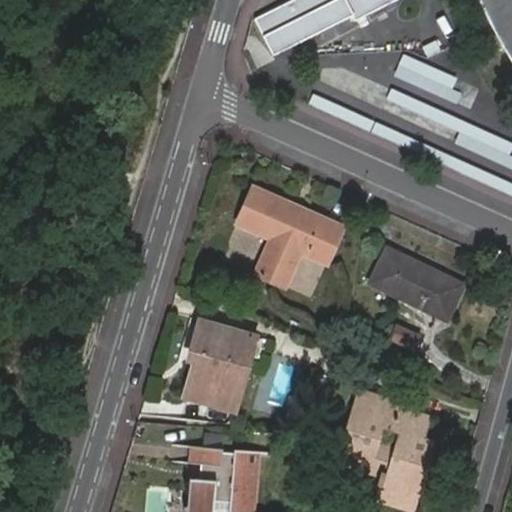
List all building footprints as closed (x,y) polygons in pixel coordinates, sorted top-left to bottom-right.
[(289,0),(256,17),(275,52),(354,13),(357,20),(394,0),(289,0)] [(511,0),(486,0),(492,11),(506,36),(511,46),(511,0)] [(403,54),(398,65),(453,90),(457,78),(403,54)] [(453,90),(398,65),(394,75),(457,104),(462,94),(453,90)] [(387,98),(509,154),(511,148),(511,143),(392,88),(387,98)] [(308,105),(511,197),(511,183),(313,93),(308,105)] [(511,155),(509,154),(387,98),(382,109),(511,169),(511,155)] [(271,237),(255,273),(283,286),(299,249),(326,262),(341,227),(252,187),(238,222),(271,237)] [(371,283),(449,318),(464,284),(387,248),(371,283)] [(311,297),(324,266),(301,257),(288,287),(311,297)] [(201,356),(188,398),(234,411),(256,339),(202,321),(193,353),(201,356)] [(359,391),(338,458),(380,472),(377,484),(380,485),(376,495),(409,506),(425,455),(429,456),(433,442),(414,436),(416,428),(424,431),(428,418),(388,406),(390,400),(359,391)] [(191,479),(189,508),(184,508),(183,511),(216,511),(217,502),(232,503),(231,511),(254,511),(259,453),(237,451),(237,454),(223,453),(223,450),(194,447),(193,465),(203,466),(202,481),(191,479)]
